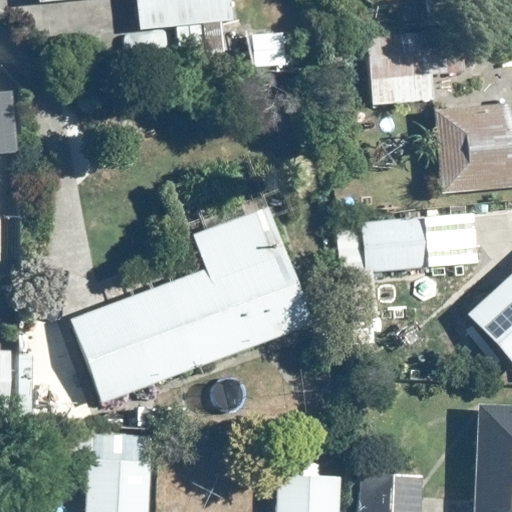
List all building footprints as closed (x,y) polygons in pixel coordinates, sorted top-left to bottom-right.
[(32,0),(32,3),(72,0),(129,0),(133,31),(168,28),(170,55),(194,53),(192,26),(227,23),(224,0),(32,0)] [(491,9),(490,0),(416,0),(417,10),(491,9)] [(430,35),(362,35),(363,105),(430,105),(430,35)] [(0,97),(0,155),(8,155),(6,97),(0,97)] [(511,186),(511,103),(428,110),(434,193),(511,186)] [(304,327),(259,207),(186,234),(199,270),(64,320),(96,404),(304,327)] [(423,269),(419,218),(354,223),(358,274),(423,269)] [(511,269),(462,315),(511,370),(511,269)] [(511,511),(511,406),(473,405),(404,403),(402,474),(416,474),(416,497),(424,498),(423,511),(511,511)] [(142,511),(146,437),(85,434),(80,511),(142,511)] [(333,511),(335,474),(269,472),(267,511),(333,511)] [(415,511),(416,474),(351,473),(350,511),(415,511)]
